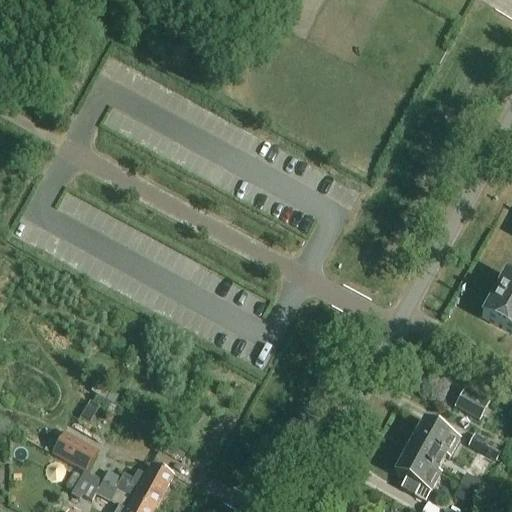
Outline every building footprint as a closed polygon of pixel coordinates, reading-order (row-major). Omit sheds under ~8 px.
[(511,336),(511,283),(504,279),(481,320),(511,336)] [(453,411),(479,424),(489,404),(463,391),(453,411)] [(425,469),(436,475),(444,460),(448,462),(458,443),(423,424),(409,450),(429,461),(425,469)] [(99,455),(63,435),(51,457),(87,477),(99,455)] [(474,437),(467,449),(495,465),(502,453),(474,437)] [(439,477),(436,475),(425,469),(429,461),(409,450),(394,477),(405,483),(400,491),(424,504),(428,496),(429,496),(439,477)] [(107,476),(102,487),(148,511),(154,511),(172,480),(151,468),(145,479),(137,475),(132,483),(123,479),(121,483),(107,476)] [(148,511),(102,487),(82,477),(72,498),(79,501),(80,498),(92,504),(95,497),(118,510),(116,511),(148,511)] [(459,488),(474,496),(480,485),(465,478),(459,488)] [(468,507),(474,496),(459,488),(453,499),(468,507)] [(422,511),(442,511),(443,509),(427,502),(422,511)]
